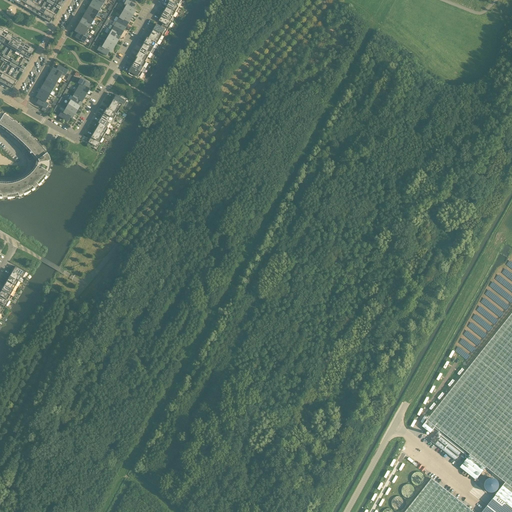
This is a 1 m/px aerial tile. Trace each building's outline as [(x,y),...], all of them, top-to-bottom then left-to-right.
[(31,0),(27,0),(24,7),(28,10),(33,1),(31,0)] [(102,9),(104,4),(96,0),(93,0),(92,3),(101,8),(100,8),(102,9)] [(123,5),(125,6),(126,6),(132,10),(133,9),(135,5),(126,0),(123,5)] [(33,1),(28,10),(32,12),(37,4),(33,1)] [(170,3),(167,7),(176,12),(179,7),(178,6),(178,7),(170,2),(170,3)] [(101,8),(92,3),(89,7),(98,12),(100,8),(101,8)] [(37,4),(32,12),(37,15),(42,6),(37,4)] [(42,6),(37,15),(41,17),(46,9),(42,6)] [(135,11),(133,9),(132,10),(126,6),(125,6),(123,10),(132,15),(135,11)] [(96,16),(98,12),(89,7),(87,11),(96,16)] [(173,17),(176,12),(167,7),(165,12),(173,17)] [(46,9),(41,17),(46,20),(51,11),(46,9)] [(121,14),(130,19),(132,15),(123,10),(121,14)] [(51,11),(46,20),(50,23),(53,18),(54,19),(56,15),(51,11)] [(93,20),(96,16),(87,11),(84,15),(93,20)] [(171,21),(173,17),(165,12),(162,16),(171,21)] [(118,18),(127,23),(130,19),(121,14),(118,18)] [(91,24),(93,20),(84,15),(82,19),(91,24)] [(163,23),(162,25),(168,29),(172,22),(171,21),(162,16),(161,15),(158,21),(163,23)] [(127,23),(118,18),(116,22),(125,27),(127,23)] [(88,29),(91,24),(82,19),(80,23),(88,29)] [(116,22),(114,26),(113,26),(123,32),(125,27),(116,22)] [(77,27),(86,33),(88,29),(80,23),(79,23),(77,27)] [(164,36),(168,29),(162,25),(161,27),(156,24),(153,29),(154,30),(162,35),(164,36)] [(111,31),(120,36),(123,32),(113,26),(114,26),(112,25),(110,30),(111,31)] [(84,37),(86,33),(77,27),(74,32),(78,34),(84,37)] [(154,30),(151,34),(160,39),(162,35),(154,30)] [(111,31),(109,35),(117,40),(118,41),(120,36),(111,31)] [(7,34),(2,43),(7,46),(12,37),(7,34)] [(78,34),(75,38),(84,43),(87,38),(84,37),(78,34)] [(157,44),(160,39),(151,34),(149,39),(156,44),(157,44)] [(115,44),(117,40),(109,35),(106,39),(115,44)] [(12,37),(7,46),(11,48),(16,40),(12,37)] [(148,38),(145,43),(153,48),(156,44),(149,39),(148,38)] [(104,43),(113,48),(115,44),(106,39),(104,43)] [(16,40),(11,48),(16,51),(21,42),(16,40)] [(21,42),(16,51),(20,53),(25,45),(21,42)] [(108,51),(110,53),(113,48),(104,43),(101,47),(108,51)] [(151,53),(153,48),(145,43),(142,48),(151,53)] [(24,56),(29,47),(25,45),(20,53),(24,56)] [(105,56),(108,51),(101,47),(99,46),(97,50),(105,56)] [(24,56),(23,57),(29,61),(32,55),(31,55),(34,50),(29,47),(24,56)] [(148,57),(151,53),(142,48),(139,52),(148,57)] [(145,62),(148,57),(139,52),(136,57),(137,58),(138,58),(145,62)] [(137,58),(135,62),(143,67),(146,62),(145,62),(138,58),(137,58)] [(141,72),(143,67),(135,62),(132,67),(141,72)] [(62,74),(65,76),(68,71),(59,66),(56,70),(62,74)] [(141,72),(132,67),(131,66),(130,67),(128,71),(133,74),(132,76),(138,80),(143,73),(141,72)] [(51,73),(60,78),(62,74),(56,70),(53,68),(51,73)] [(51,73),(48,77),(57,82),(60,78),(51,73)] [(12,77),(7,75),(2,83),(7,86),(12,77)] [(12,77),(7,86),(11,89),(14,84),(15,85),(18,81),(12,77)] [(55,86),(57,82),(48,77),(46,81),(55,86)] [(77,83),(78,84),(78,83),(86,88),(87,88),(89,84),(80,78),(77,83)] [(55,86),(46,81),(44,85),(43,85),(52,90),(52,91),(53,91),(56,87),(55,86)] [(89,89),(87,88),(86,88),(78,83),(78,84),(76,87),(87,94),(89,89)] [(50,94),(52,91),(52,90),(43,85),(44,85),(43,84),(40,89),(50,94)] [(84,98),(87,94),(76,87),(73,92),(75,93),(75,92),(84,98),(83,98),(84,98)] [(47,99),(50,94),(40,89),(38,93),(38,94),(39,93),(47,99)] [(75,93),(72,96),(81,102),(83,98),(84,98),(75,92),(75,93)] [(45,103),(45,102),(47,99),(39,93),(38,94),(36,98),(39,100),(39,99),(45,103)] [(112,101),(121,106),(123,107),(127,99),(121,96),(119,98),(114,95),(111,100),(112,101)] [(79,106),(81,102),(72,96),(70,100),(70,101),(79,106)] [(48,104),(45,102),(45,103),(39,99),(39,100),(37,104),(43,107),(45,109),(46,109),(48,104)] [(67,105),(76,110),(79,106),(70,101),(70,100),(69,100),(66,104),(67,105)] [(118,110),(121,106),(112,101),(110,105),(118,110)] [(118,110),(110,105),(108,104),(105,109),(106,109),(115,114),(114,114),(116,115),(118,110)] [(74,114),(76,110),(67,105),(65,109),(74,114)] [(71,119),(74,114),(65,109),(63,113),(69,117),(71,119)] [(103,114),(112,119),(114,114),(115,114),(106,109),(103,114)] [(0,197),(2,198),(6,198),(10,198),(15,197),(17,196),(20,196),(22,195),(25,194),(27,193),(29,192),(32,189),(36,187),(39,184),(41,182),(43,180),(45,177),(46,175),(48,172),(49,169),(50,166),(50,165),(50,164),(50,162),(49,161),(49,159),(48,157),(47,155),(46,154),(45,152),(41,148),(38,144),(34,140),(28,134),(22,128),(18,125),(12,121),(6,116),(1,113),(0,112),(0,197)] [(63,113),(61,112),(58,116),(67,121),(69,117),(63,113)] [(109,123),(112,119),(103,114),(101,118),(109,123)] [(107,128),(109,123),(101,118),(98,123),(99,124),(106,128),(107,128)] [(99,124),(96,128),(105,133),(108,128),(107,128),(106,128),(99,124)] [(102,138),(105,133),(96,128),(93,133),(102,138)] [(100,142),(102,138),(93,133),(91,137),(100,142)] [(101,143),(100,142),(91,137),(90,137),(87,142),(92,145),(91,147),(97,151),(101,143)] [(11,271),(12,272),(21,277),(22,278),(25,273),(14,266),(11,271)] [(18,281),(21,277),(12,272),(10,276),(18,281)] [(18,281),(10,276),(7,281),(15,286),(18,281)] [(13,291),(15,286),(7,281),(4,285),(13,291)] [(10,295),(13,291),(4,285),(1,290),(10,295)] [(0,295),(7,300),(10,295),(1,290),(0,292),(0,295)] [(9,300),(7,300),(0,295),(0,304),(5,308),(9,300)] [(511,511),(511,313),(427,420),(422,427),(430,433),(435,427),(470,455),(460,467),(476,480),(486,467),(505,483),(495,495),(481,511),(473,511),(431,479),(405,511),(511,511)] [(441,437),(436,433),(430,441),(435,445),(441,437)] [(490,474),(487,472),(481,480),(484,482),(490,474)]
